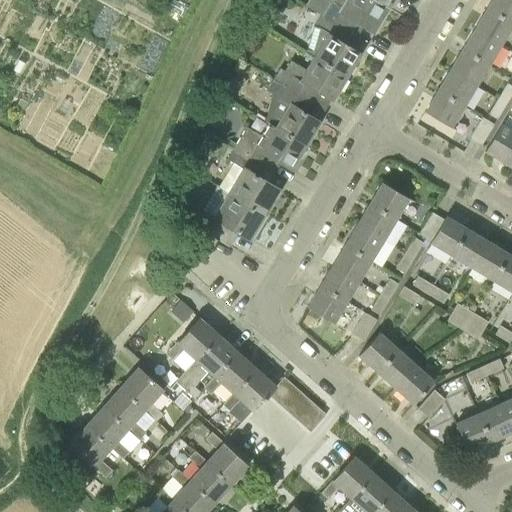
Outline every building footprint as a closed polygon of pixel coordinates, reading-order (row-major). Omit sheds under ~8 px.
[(323,15),(353,34),(357,36),(363,26),(373,32),(388,8),(374,0),(308,0),(306,5),(323,15)] [(511,0),(491,0),(487,7),(511,22),(511,0)] [(474,28),(501,44),(511,26),(511,22),(487,7),(474,28)] [(313,57),(346,77),(361,53),(347,44),(353,34),(323,15),(312,32),(306,53),(313,57)] [(462,49),(489,65),(501,44),(474,28),(462,49)] [(449,70),(476,86),(489,65),(462,49),(449,70)] [(274,78),(311,100),(316,91),(332,101),(346,77),(313,57),(306,70),(292,62),(286,72),(280,68),(274,78)] [(437,91),(464,107),(476,86),(449,70),(437,91)] [(266,121),(269,123),(305,145),(319,121),(304,112),(311,100),(274,78),(267,90),(273,93),(266,121)] [(498,98),(507,103),(511,94),(511,86),(507,83),(498,98)] [(424,111),(452,128),(464,107),(437,91),(424,111)] [(488,114),(497,120),(507,103),(498,98),(488,114)] [(469,138),(481,145),(494,124),(482,117),(469,138)] [(268,156),(275,160),(291,169),(305,145),(269,123),(261,135),(247,127),(234,149),(262,166),(268,156)] [(484,151),(505,164),(511,152),(511,130),(501,124),(484,151)] [(218,187),(264,214),(279,189),(256,176),(262,166),(234,149),(227,159),(233,162),(218,187)] [(198,177),(187,189),(199,200),(210,187),(198,177)] [(369,203),(396,219),(409,198),(382,182),(369,203)] [(199,227),(228,245),(236,231),(249,239),(264,214),(218,187),(217,186),(202,209),(208,213),(199,227)] [(357,223),(384,240),(396,219),(369,203),(357,223)] [(430,242),(451,255),(467,228),(446,216),(444,219),(431,213),(419,233),(431,240),(430,242)] [(344,244),(371,260),(384,240),(357,223),(344,244)] [(451,255),(471,267),(487,241),(467,228),(451,255)] [(404,253),(413,259),(423,242),(414,237),(404,253)] [(471,267),(492,280),(508,253),(487,241),(471,267)] [(332,265),(359,281),(371,260),(344,244),(332,265)] [(395,268),(405,273),(413,259),(404,253),(395,268)] [(492,280),(511,291),(511,255),(508,253),(492,280)] [(319,286),(346,302),(359,281),(332,265),(319,286)] [(428,294),(433,285),(418,276),(412,285),(428,294)] [(380,294),(389,300),(399,284),(390,278),(380,294)] [(443,303),(449,294),(433,285),(428,294),(443,303)] [(346,302),(319,286),(307,307),(334,323),(346,302)] [(414,304),(419,295),(404,286),(398,295),(414,304)] [(380,294),(372,308),(381,313),(389,300),(380,294)] [(185,321),(193,312),(181,302),(173,311),(185,321)] [(454,309),(452,312),(468,321),(474,313),(457,303),(454,309)] [(351,334),(364,341),(377,320),(364,312),(351,334)] [(447,320),(463,330),(468,321),(452,312),(447,320)] [(483,330),(488,321),(474,313),(468,321),(483,330)] [(183,349),(195,360),(219,335),(200,318),(167,354),(173,360),(183,349)] [(463,330),(478,339),(483,330),(468,321),(463,330)] [(510,344),(511,340),(511,332),(500,325),(495,334),(510,344)] [(358,355),(377,372),(398,348),(379,332),(358,355)] [(207,371),(214,376),(238,352),(219,335),(195,360),(176,380),(195,397),(200,391),(195,386),(207,371)] [(377,372),(395,388),(416,364),(398,348),(377,372)] [(221,383),(232,393),(257,369),(238,352),(214,376),(204,387),(211,394),(221,383)] [(487,375),(504,368),(499,358),(482,366),(487,375)] [(416,364),(395,388),(413,404),(434,381),(416,364)] [(470,383),(487,375),(482,366),(466,373),(470,383)] [(121,386),(145,410),(156,420),(162,414),(151,404),(164,390),(138,367),(121,386)] [(240,399),(253,411),(276,386),(257,369),(232,393),(223,404),(229,411),(240,399)] [(269,394),(279,404),(295,386),(284,377),(269,394)] [(104,405),(128,429),(139,439),(146,432),(134,422),(145,410),(121,386),(104,405)] [(279,404),(289,413),(305,396),(295,386),(279,404)] [(418,408),(428,418),(445,399),(434,389),(418,408)] [(289,413),(300,422),(315,405),(305,396),(289,413)] [(511,431),(511,397),(499,403),(511,431)] [(490,442),(511,432),(511,431),(499,403),(477,413),(490,442)] [(87,424),(112,448),(123,458),(129,451),(118,440),(128,429),(104,405),(87,424)] [(300,422),(310,432),(326,414),(315,405),(300,422)] [(468,452),(490,442),(477,413),(455,423),(468,452)] [(94,466),(106,477),(112,470),(101,460),(112,448),(87,424),(70,443),(94,465),(94,466)] [(206,460),(232,484),(248,465),(224,443),(212,432),(206,439),(217,448),(206,460)] [(214,503),(232,484),(206,460),(195,451),(189,458),(200,467),(189,479),(214,503)] [(338,487),(350,498),(372,472),(355,456),(333,481),(332,480),(321,492),(328,498),(338,487)] [(186,511),(206,511),(214,503),(189,479),(178,469),(172,477),(183,486),(173,498),(186,511)] [(342,511),(370,511),(391,489),(372,472),(350,498),(340,509),(342,511)] [(186,511),(173,498),(161,488),(156,494),(168,504),(160,511),(186,511)] [(404,511),(410,506),(391,489),(370,511),(404,511)]
